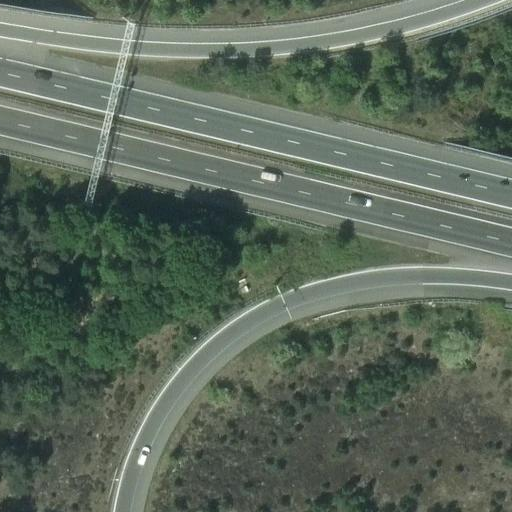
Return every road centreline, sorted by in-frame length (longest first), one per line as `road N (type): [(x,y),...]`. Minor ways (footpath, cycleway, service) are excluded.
road 1 (motorway): [(511,194),(0,72)]
road 2 (motorway): [(0,123),(511,242)]
road 3 (motorway): [(123,511),(162,410),(199,363),(244,326),(311,295),(379,280),(511,283)]
road 4 (motorway): [(485,0),(417,23),(276,48),(92,45),(0,26)]
